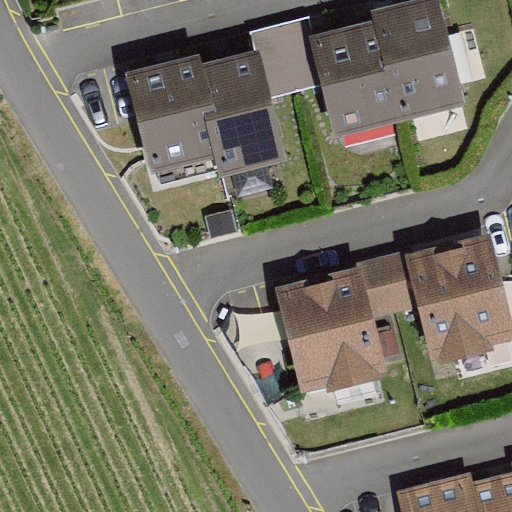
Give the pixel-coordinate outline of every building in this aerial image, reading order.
[(451,24),(332,57),(359,155),(478,123),(451,24)] [(298,180),(276,76),(216,89),(214,81),(146,95),(168,197),(235,183),(237,193),(298,180)] [(511,259),(430,279),(455,380),(511,366),(511,259)] [(402,393),(377,291),(300,310),(325,412),(402,393)] [(511,511),(511,483),(417,508),(417,511),(511,511)]
